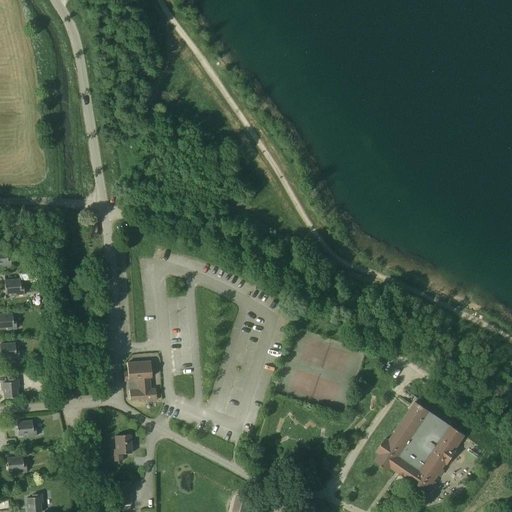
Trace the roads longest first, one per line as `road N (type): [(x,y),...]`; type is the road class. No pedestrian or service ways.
road 1 (unclassified): [(103,211),(184,233),(274,273),(410,366)]
road 2 (unclassified): [(102,205),(76,39),(55,0)]
road 3 (residential): [(113,402),(103,211)]
road 4 (residential): [(325,498),(410,366)]
road 5 (residential): [(286,495),(156,428)]
road 6 (unclassified): [(410,366),(511,436)]
